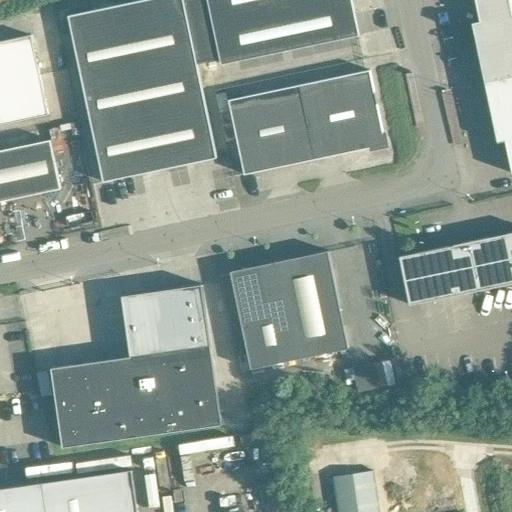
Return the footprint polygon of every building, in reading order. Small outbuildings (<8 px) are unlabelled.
[(65,0),(104,181),(217,158),(198,65),(221,60),(222,64),(359,35),(351,0),(65,0)] [(511,0),(476,0),(481,21),(473,23),(485,83),(511,77),(511,0)] [(0,83),(40,75),(32,35),(0,41),(0,83)] [(370,70),(229,100),(245,175),(386,145),(370,70)] [(40,75),(0,83),(0,124),(48,114),(40,75)] [(511,77),(485,83),(498,143),(506,141),(511,169),(511,77)] [(51,140),(0,150),(0,201),(61,189),(51,140)] [(511,232),(400,256),(411,305),(511,283),(511,232)] [(329,251),(231,271),(252,369),(349,349),(329,251)] [(368,279),(371,304),(381,303),(378,278),(368,279)] [(131,357),(52,368),(63,448),(223,425),(211,345),(203,285),(123,296),(131,357)] [(231,453),(211,456),(213,465),(232,462),(231,453)] [(138,511),(132,470),(44,482),(0,488),(0,511),(138,511)] [(380,511),(374,471),(333,477),(338,511),(380,511)]
